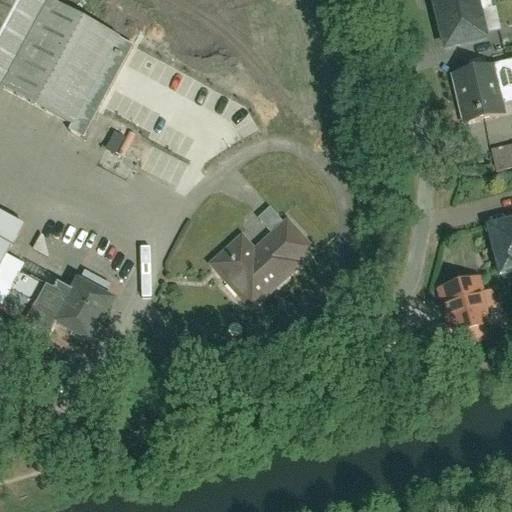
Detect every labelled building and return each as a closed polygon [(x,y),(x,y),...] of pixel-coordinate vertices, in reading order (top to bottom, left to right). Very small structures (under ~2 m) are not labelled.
[(0,0),(0,91),(68,127),(66,132),(82,141),(130,48),(43,3),(44,0),(0,0)] [(431,0),(435,16),(480,5),(479,0),(431,0)] [(435,16),(443,51),(488,40),(480,5),(435,16)] [(494,65),(451,75),(462,125),(505,115),(494,65)] [(111,136),(102,149),(112,155),(120,141),(111,136)] [(496,174),(511,168),(511,146),(489,154),(496,174)] [(90,346),(112,301),(76,283),(71,293),(58,286),(54,294),(21,277),(26,267),(10,259),(26,227),(0,213),(0,313),(49,338),(55,328),(90,346)] [(511,218),(484,225),(498,282),(511,278),(511,218)] [(315,249),(286,219),(255,249),(239,232),(203,266),(251,317),(301,271),(297,266),(315,249)] [(474,282),(437,293),(449,336),(486,325),(474,282)]
